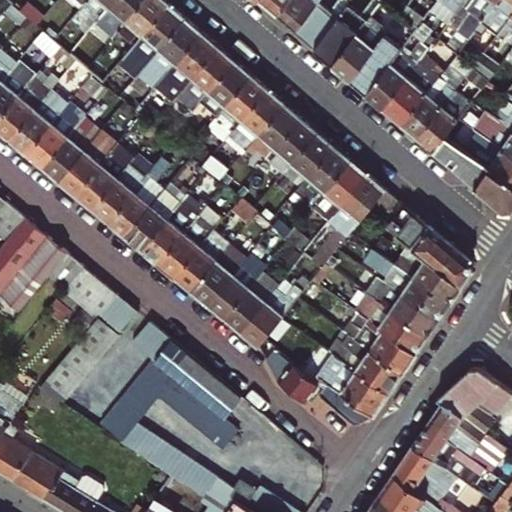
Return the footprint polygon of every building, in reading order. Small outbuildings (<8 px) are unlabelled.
[(42,32),(43,34),(65,8),(56,0),(42,17),(35,26),(42,32)] [(86,33),(101,16),(113,0),(85,0),(84,1),(70,19),(86,33)] [(113,0),(101,16),(117,30),(142,0),(113,0)] [(142,0),(117,30),(133,44),(169,2),(166,0),(142,0)] [(288,0),(259,0),(277,16),(288,0)] [(288,0),(277,16),(296,32),(318,0),(288,0)] [(318,0),(296,32),(315,48),(349,0),(318,0)] [(349,0),(315,48),(334,64),(379,0),(349,0)] [(379,0),(334,64),(352,80),(385,34),(394,21),(382,12),(388,4),(382,0),(379,0)] [(448,23),(465,0),(444,0),(442,4),(446,7),(439,17),(448,23)] [(480,23),(486,14),(496,0),(471,0),(465,9),(469,12),(455,31),(467,40),(480,23)] [(490,30),(496,35),(511,13),(511,0),(496,0),(486,14),(496,22),(490,30)] [(136,73),(147,61),(185,16),(169,2),(133,44),(142,52),(133,62),(129,67),(136,73)] [(35,26),(42,17),(25,3),(18,11),(26,18),(35,26)] [(19,28),(26,18),(18,11),(10,4),(2,14),(19,28)] [(416,25),(422,17),(406,5),(400,13),(416,25)] [(508,31),(511,34),(511,13),(496,35),(482,53),(491,60),(505,43),(501,40),(508,31)] [(480,23),(490,30),(496,22),(486,14),(480,23)] [(162,68),(167,72),(202,31),(185,16),(147,61),(156,68),(159,71),(162,68)] [(133,44),(117,30),(113,35),(129,49),(133,44)] [(167,105),(171,101),(219,45),(202,31),(167,72),(165,74),(161,79),(154,87),(161,93),(166,97),(162,101),(167,105)] [(505,43),(511,48),(511,46),(511,34),(508,31),(501,40),(505,43)] [(50,56),(58,46),(51,40),(43,34),(42,32),(31,45),(48,58),(50,56)] [(352,80),(367,92),(401,48),(402,46),(385,34),(352,80)] [(445,58),(452,49),(441,40),(434,50),(445,58)] [(384,107),(405,79),(430,47),(424,42),(412,57),(401,48),(367,92),(384,107)] [(488,78),(498,65),(491,60),(482,53),(466,42),(457,53),(473,65),(488,78)] [(124,54),(133,62),(142,52),(133,44),(129,49),(124,54)] [(84,69),(85,67),(93,59),(77,45),(68,55),(70,56),(74,60),(84,69)] [(193,94),(200,100),(235,59),(219,45),(171,101),(180,109),(186,101),(193,94)] [(68,55),(68,54),(58,46),(50,56),(61,66),(70,56),(68,55)] [(511,65),(511,50),(510,49),(503,58),(511,65)] [(11,70),(16,64),(0,50),(0,62),(10,71),(11,70)] [(404,124),(419,137),(456,88),(465,75),(473,65),(457,53),(440,75),(404,124)] [(85,67),(101,81),(110,71),(93,58),(93,59),(85,67)] [(200,100),(218,114),(253,74),(235,59),(200,100)] [(90,74),(84,69),(74,60),(67,70),(83,83),(90,74)] [(0,83),(10,71),(0,62),(0,83)] [(27,84),(33,76),(17,63),(16,64),(11,70),(27,84)] [(410,83),(416,88),(431,68),(424,63),(410,83)] [(481,87),(488,78),(473,65),(465,75),(481,87)] [(153,72),(161,79),(165,74),(167,72),(162,68),(159,71),(156,68),(153,72)] [(389,111),(404,124),(440,75),(431,68),(416,88),(410,83),(389,111)] [(0,83),(0,116),(27,84),(11,70),(10,71),(0,83)] [(151,90),(154,87),(161,79),(153,72),(143,83),(151,90)] [(81,85),(97,99),(107,88),(90,74),(83,83),(81,85)] [(218,114),(235,128),(269,88),(253,74),(218,114)] [(0,116),(0,129),(10,138),(44,97),(50,89),(34,76),(33,76),(27,84),(0,116)] [(384,107),(389,111),(410,83),(405,79),(384,107)] [(243,153),(252,142),(286,102),(269,88),(235,128),(227,138),(226,138),(230,142),(234,138),(243,145),(239,149),(243,153)] [(434,150),(446,134),(459,116),(472,100),(456,88),(419,137),(434,150)] [(186,101),(194,107),(200,100),(193,94),(186,101)] [(10,138),(27,152),(60,111),(44,97),(10,138)] [(82,118),(90,125),(104,109),(95,102),(82,118)] [(252,142),(268,156),(302,116),(286,102),(252,142)] [(27,152),(43,165),(77,123),(82,118),(65,104),(60,111),(27,152)] [(511,124),(511,109),(509,113),(500,107),(496,114),(511,124)] [(511,151),(511,124),(496,114),(495,113),(482,131),(511,151)] [(227,138),(235,128),(218,114),(210,124),(227,138)] [(268,156),(285,170),(319,130),(302,116),(268,156)] [(446,134),(455,140),(468,122),(459,116),(446,134)] [(60,179),(76,193),(116,145),(107,138),(117,125),(109,119),(94,137),(60,179)] [(43,165),(60,179),(94,137),(77,123),(43,165)] [(187,149),(193,143),(176,128),(168,138),(185,152),(187,149)] [(148,175),(163,157),(173,145),(155,130),(143,144),(151,151),(138,167),(148,175)] [(285,170),(302,184),(335,144),(319,130),(285,170)] [(511,178),(511,151),(482,131),(475,142),(484,148),(479,156),(511,178)] [(511,207),(511,178),(479,156),(469,149),(455,140),(446,134),(434,150),(505,209),(511,207)] [(239,149),(243,145),(234,138),(230,142),(239,149)] [(205,163),(212,155),(194,141),(193,143),(187,149),(205,163)] [(469,149),(479,156),(484,148),(475,142),(469,149)] [(310,207),(317,199),(352,159),(335,144),(302,184),(308,190),(300,199),(310,207)] [(76,193),(93,207),(126,166),(130,160),(132,158),(116,145),(76,193)] [(221,179),(229,169),(230,168),(213,154),(212,155),(205,163),(203,166),(220,180),(221,179)] [(199,176),(205,170),(189,156),(183,163),(199,176)] [(164,174),(162,173),(170,163),(163,157),(148,175),(156,183),(164,174)] [(333,213),(336,210),(368,173),(352,159),(317,199),(333,213)] [(148,175),(138,167),(130,160),(126,166),(143,181),(148,175)] [(93,207),(110,220),(143,181),(126,166),(93,207)] [(236,192),(244,182),(229,169),(221,179),(224,181),(236,192)] [(325,261),(368,208),(385,187),(368,173),(336,210),(351,222),(346,228),(340,223),(315,254),(325,262),(325,261)] [(161,190),(163,188),(156,183),(148,175),(143,181),(158,193),(161,190)] [(110,220),(125,233),(158,193),(143,181),(110,220)] [(236,192),(242,196),(250,187),(244,182),(236,192)] [(368,208),(378,215),(395,195),(385,187),(368,208)] [(125,233),(143,247),(184,198),(185,196),(180,193),(174,201),(161,190),(158,193),(125,233)] [(378,215),(387,223),(404,203),(395,195),(378,215)] [(231,208),(248,222),(258,210),(254,207),(241,196),(231,208)] [(143,247),(159,261),(193,220),(196,217),(184,206),(188,201),(184,198),(143,247)] [(331,215),(333,213),(317,199),(310,207),(310,208),(325,221),(330,215),(331,215)] [(0,209),(0,233),(8,240),(27,216),(7,200),(0,209)] [(472,269),(471,260),(404,203),(387,223),(386,224),(411,243),(462,282),(470,271),(472,269)] [(264,236),(275,223),(271,220),(258,210),(248,222),(264,236)] [(346,228),(351,222),(336,210),(333,213),(331,215),(340,223),(346,228)] [(296,224),(297,223),(287,215),(284,220),(281,217),(275,224),(288,234),(296,224)] [(0,292),(19,308),(67,250),(27,216),(8,240),(0,249),(0,292)] [(159,261),(176,275),(210,234),(193,220),(159,261)] [(301,244),(309,235),(296,224),(288,234),(291,236),(295,239),(301,244)] [(176,275),(192,289),(226,247),(210,234),(176,275)] [(289,271),(297,261),(307,248),(303,245),(301,244),(295,239),(277,262),(289,271)] [(451,299),(462,282),(411,243),(396,262),(451,299)] [(440,315),(451,299),(396,262),(373,246),(365,257),(387,272),(406,284),(402,290),(440,315)] [(192,289),(208,302),(243,261),(226,247),(192,289)] [(297,261),(314,275),(325,262),(315,254),(307,248),(297,261)] [(49,274),(65,288),(84,264),(67,250),(49,274)] [(208,302),(225,316),(264,268),(248,255),(243,261),(208,302)] [(65,288),(76,297),(95,273),(84,264),(65,288)] [(225,316),(242,330),(275,287),(282,280),(266,267),(264,268),(225,316)] [(402,290),(406,284),(387,272),(383,277),(402,290)] [(76,297),(88,307),(107,283),(95,273),(76,297)] [(429,332),(440,315),(402,290),(383,277),(379,273),(373,282),(385,290),(379,298),(429,332)] [(365,304),(372,293),(353,280),(346,291),(365,304)] [(99,316),(101,314),(118,293),(107,283),(88,307),(99,316)] [(258,344),(263,337),(281,316),(293,301),(275,287),(242,330),(258,344)] [(101,314),(111,322),(129,301),(118,293),(101,314)] [(418,348),(429,332),(379,298),(372,293),(365,304),(365,305),(383,317),(380,323),(418,348)] [(111,322),(121,330),(139,310),(129,301),(111,322)] [(380,323),(383,317),(365,305),(361,310),(380,323)] [(404,369),(418,348),(380,323),(361,310),(357,307),(343,328),(348,332),(404,369)] [(68,397),(120,334),(99,316),(46,380),(68,397)] [(132,340),(143,349),(162,328),(150,319),(132,340)] [(143,349),(154,359),(172,337),(162,328),(143,349)] [(390,390),(404,369),(348,332),(335,352),(390,390)] [(239,429),(224,416),(242,396),(172,337),(154,359),(175,376),(160,395),(224,448),(239,429)] [(305,401),(319,383),(277,348),(267,359),(279,380),(305,401)] [(369,420),(390,390),(335,352),(320,376),(330,382),(321,394),(354,422),(369,420)] [(139,420),(160,395),(175,376),(154,359),(101,421),(123,439),(139,420)] [(498,414),(511,394),(511,389),(481,366),(469,367),(438,396),(443,400),(484,430),(486,432),(496,420),(476,405),(480,401),(498,414)] [(52,406),(63,413),(69,405),(58,397),(52,406)] [(479,438),(484,430),(443,400),(427,424),(458,446),(469,454),(476,443),(480,446),(484,441),(479,438)] [(0,434),(11,421),(21,410),(17,406),(13,411),(0,401),(0,434)] [(204,495),(218,476),(139,420),(125,441),(204,495)] [(0,470),(44,497),(61,474),(26,452),(30,444),(13,434),(18,425),(11,421),(0,434),(0,470)] [(511,450),(511,425),(509,423),(497,440),(511,450)] [(473,467),(453,453),(458,446),(427,424),(414,443),(445,465),(454,472),(477,488),(481,482),(476,479),(481,472),(473,467)] [(478,460),(488,447),(511,464),(511,450),(497,440),(486,432),(484,430),(479,438),(484,441),(480,446),(476,443),(469,454),(478,460)] [(442,480),(437,476),(445,465),(414,443),(395,471),(439,505),(440,505),(444,499),(434,491),(442,480)] [(453,453),(473,467),(478,460),(469,454),(458,446),(453,453)] [(442,480),(446,483),(454,472),(445,465),(437,476),(442,480)] [(68,511),(122,511),(79,485),(83,478),(68,468),(64,476),(61,474),(44,497),(68,511)] [(435,511),(434,511),(439,505),(395,471),(381,491),(407,511),(435,511)] [(261,511),(304,511),(306,511),(263,482),(259,488),(241,476),(229,492),(249,503),(261,511)] [(494,500),(501,491),(508,482),(500,476),(486,494),(494,500)] [(501,491),(508,496),(511,491),(511,476),(508,482),(501,491)] [(261,511),(249,503),(229,492),(221,487),(206,511),(261,511)] [(407,511),(381,491),(366,511),(407,511)] [(488,509),(491,511),(502,511),(509,503),(508,496),(501,491),(494,500),(488,509)] [(465,511),(453,502),(452,504),(444,499),(440,505),(448,511),(465,511)]
